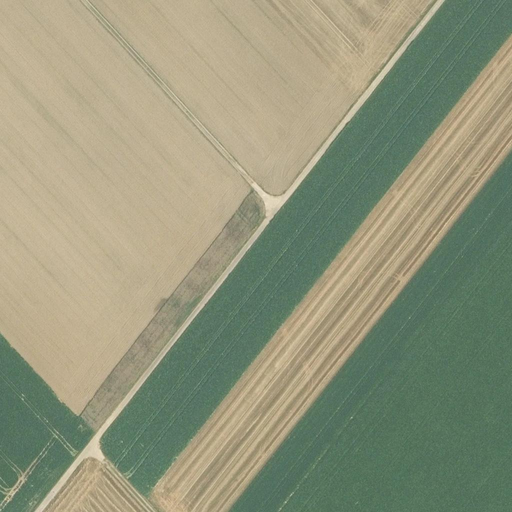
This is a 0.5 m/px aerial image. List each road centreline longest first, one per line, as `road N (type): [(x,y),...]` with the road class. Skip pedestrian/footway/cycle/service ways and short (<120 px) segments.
road 1 (track): [(47,511),(457,0)]
road 2 (track): [(285,216),(83,0)]
